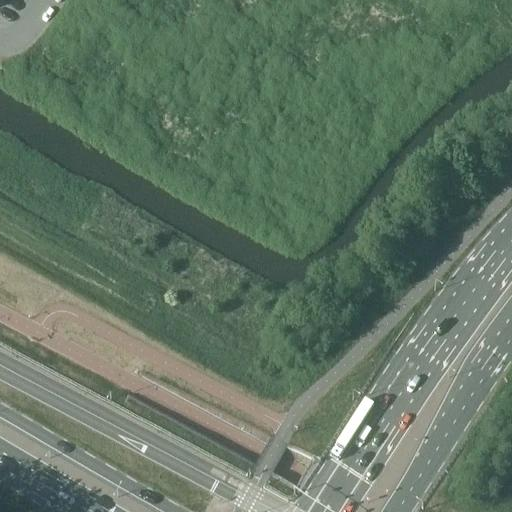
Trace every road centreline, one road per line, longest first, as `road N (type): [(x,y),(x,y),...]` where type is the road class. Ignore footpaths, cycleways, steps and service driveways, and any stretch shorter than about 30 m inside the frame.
road 1 (primary): [(511,247),(437,341),(323,511)]
road 2 (primary): [(396,511),(511,329)]
road 3 (secondary): [(167,511),(0,416)]
